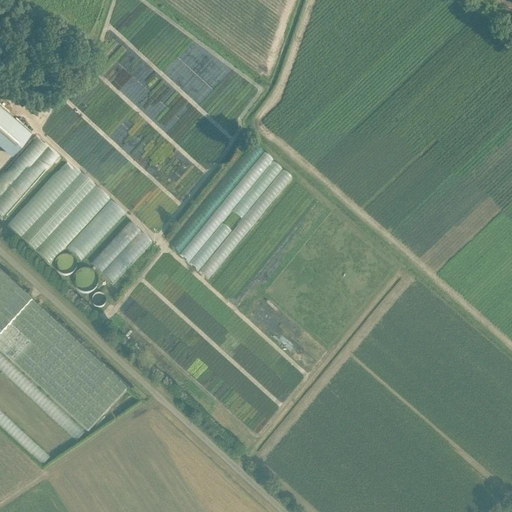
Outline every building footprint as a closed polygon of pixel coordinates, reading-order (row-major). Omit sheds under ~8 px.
[(0,142),(12,153),(22,141),(31,130),(0,103),(0,142)] [(114,203),(65,159),(65,158),(39,136),(0,180),(0,216),(8,224),(7,225),(63,274),(75,259),(78,261),(113,221),(105,214),(114,203)] [(134,225),(94,266),(117,288),(157,247),(134,225)] [(110,238),(115,243),(119,238),(114,233),(110,238)] [(0,352),(88,433),(127,391),(0,273),(0,352)] [(105,303),(105,301),(105,300),(105,299),(104,298),(104,297),(103,296),(102,296),(102,295),(100,295),(97,295),(95,295),(95,296),(94,296),(93,297),(93,298),(92,299),(92,300),(92,301),(92,302),(92,303),(92,304),(93,305),(94,307),(95,307),(97,308),(98,308),(99,308),(100,308),(102,307),(103,307),(104,305),(105,304),(105,303)] [(125,334),(157,364),(162,358),(131,328),(125,334)] [(243,430),(236,435),(245,448),(252,443),(243,430)]
